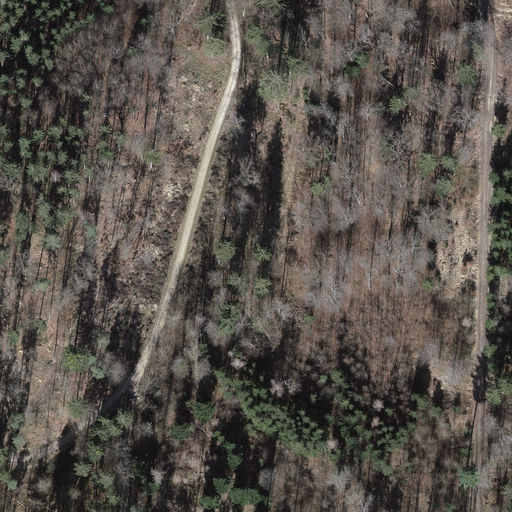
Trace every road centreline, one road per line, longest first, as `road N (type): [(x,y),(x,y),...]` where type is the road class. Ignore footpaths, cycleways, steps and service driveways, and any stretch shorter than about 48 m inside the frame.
road 1 (track): [(232,0),(239,61),(146,362),(127,450),(128,511)]
road 2 (track): [(486,0),(493,37),(485,511)]
road 3 (track): [(291,0),(300,66),(280,223)]
road 4 (track): [(146,362),(101,414),(46,448),(0,447)]
